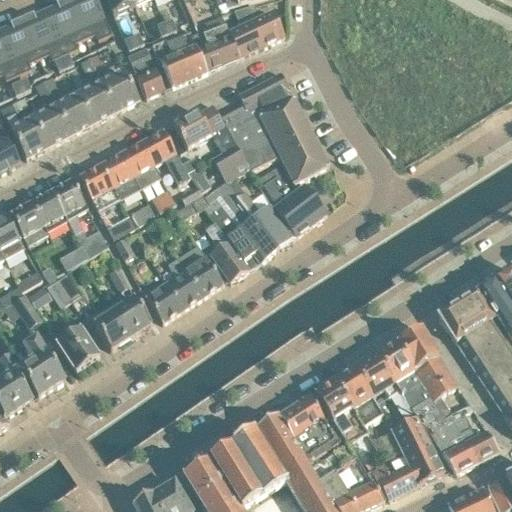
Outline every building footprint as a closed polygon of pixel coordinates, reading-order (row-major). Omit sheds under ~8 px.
[(94,0),(79,0),(68,5),(85,43),(96,39),(98,45),(112,39),(94,0)] [(104,0),(113,20),(134,11),(128,0),(104,0)] [(128,0),(134,11),(154,2),(153,0),(128,0)] [(238,8),(251,5),(268,0),(214,0),(216,6),(222,4),(220,0),(224,0),(227,12),(238,9),(238,8)] [(511,41),(428,0),(420,0),(336,53),(406,162),(511,96),(511,41)] [(68,5),(45,15),(65,59),(69,58),(78,54),(75,48),(85,43),(68,5)] [(249,23),(259,19),(254,9),(244,12),(249,23)] [(239,28),(249,23),(244,12),(233,15),(239,28)] [(45,15),(22,25),(39,64),(50,59),(52,65),(54,64),(62,61),(65,59),(45,15)] [(263,53),(285,43),(273,17),(251,27),(263,53)] [(208,77),(239,64),(229,38),(226,30),(222,20),(205,26),(209,36),(203,39),(209,51),(199,56),(208,77)] [(172,23),(164,27),(169,38),(177,34),(172,23)] [(22,25),(0,35),(0,37),(19,80),(31,74),(29,68),(39,64),(22,25)] [(164,27),(157,30),(162,41),(169,38),(164,27)] [(239,64),(263,53),(251,27),(229,37),(239,64)] [(0,37),(0,81),(3,80),(6,85),(19,80),(0,37)] [(196,52),(197,51),(203,49),(198,37),(192,40),(196,51),(196,52)] [(139,38),(132,41),(137,52),(144,49),(139,38)] [(189,54),(183,40),(179,42),(180,46),(177,48),(181,57),(183,57),(186,65),(183,66),(191,84),(208,77),(199,56),(197,51),(196,52),(196,51),(189,54)] [(132,41),(124,44),(129,55),(137,52),(132,41)] [(181,57),(177,48),(180,46),(179,42),(167,47),(171,58),(166,60),(161,49),(152,53),(155,58),(153,59),(157,67),(161,66),(172,92),(191,84),(183,66),(186,65),(183,57),(181,57)] [(146,104),(165,96),(146,54),(128,62),(146,104)] [(65,59),(62,61),(67,72),(74,69),(69,58),(65,59)] [(95,76),(104,72),(97,59),(89,64),(95,76)] [(62,61),(54,64),(59,75),(67,72),(62,61)] [(86,81),(95,76),(89,64),(80,68),(86,81)] [(117,118),(140,106),(124,76),(101,87),(117,118)] [(211,111),(244,167),(249,175),(250,174),(251,176),(280,162),(294,191),(329,173),(294,104),(289,95),(280,78),(237,100),(243,112),(220,123),(212,110),(211,111)] [(26,83),(19,86),(24,97),(31,94),(26,83)] [(52,83),(44,87),(50,100),(59,96),(52,83)] [(19,86),(11,89),(16,100),(24,97),(19,86)] [(44,87),(35,91),(38,98),(41,105),(50,100),(44,87)] [(94,130),(117,118),(101,87),(79,99),(94,130)] [(72,141),(94,130),(79,99),(56,111),(72,141)] [(5,124),(18,118),(13,109),(1,115),(5,124)] [(49,153),(72,141),(56,111),(33,122),(49,153)] [(244,167),(211,111),(199,118),(198,116),(174,130),(187,155),(212,141),(222,159),(212,164),(225,186),(226,188),(227,187),(241,179),(236,171),(244,167)] [(26,165),(31,162),(49,153),(33,122),(10,134),(26,165)] [(0,129),(0,179),(21,168),(0,129)] [(181,168),(176,159),(163,136),(142,148),(154,171),(164,165),(178,191),(190,183),(187,178),(187,177),(182,168),(181,168)] [(207,147),(194,152),(198,164),(211,159),(207,147)] [(140,194),(161,183),(154,171),(142,148),(121,159),(140,194)] [(121,205),(140,194),(121,159),(102,169),(121,205)] [(187,177),(199,171),(193,162),(182,168),(187,177)] [(244,167),(236,171),(241,179),(241,180),(244,178),(249,175),(244,167)] [(98,217),(120,205),(121,205),(102,169),(79,182),(98,217)] [(241,179),(227,187),(238,202),(237,202),(278,256),(295,243),(273,214),(273,213),(270,215),(268,212),(261,217),(247,196),(244,198),(235,185),(241,180),(241,179)] [(260,192),(273,213),(273,214),(295,243),(326,219),(304,190),(293,199),(279,180),(260,192)] [(67,226),(70,224),(88,215),(72,186),(51,197),(67,226)] [(226,188),(225,186),(204,202),(209,209),(204,212),(216,228),(216,227),(229,246),(249,275),(248,274),(257,267),(259,269),(260,268),(260,269),(278,256),(237,202),(238,202),(227,187),(226,188)] [(143,207),(159,198),(154,189),(138,197),(143,207)] [(185,210),(203,200),(197,191),(180,201),(185,210)] [(176,210),(169,198),(167,194),(151,203),(160,219),(176,210)] [(48,240),(49,239),(48,237),(67,226),(51,197),(31,208),(48,240)] [(182,224),(204,212),(209,209),(204,202),(203,200),(185,210),(176,215),(182,224)] [(27,251),(48,240),(31,208),(10,219),(27,251)] [(139,231),(155,222),(149,209),(132,218),(139,231)] [(0,257),(4,264),(24,253),(20,245),(7,221),(0,224),(0,257)] [(136,231),(130,221),(112,231),(107,222),(102,224),(113,245),(114,245),(114,244),(136,231)] [(164,243),(175,238),(166,221),(156,227),(164,243)] [(154,249),(164,243),(156,227),(145,233),(154,249)] [(230,288),(249,276),(248,275),(249,275),(229,246),(216,227),(216,228),(206,235),(218,254),(211,259),(230,288)] [(83,235),(75,240),(84,255),(89,264),(108,253),(99,235),(86,242),(83,235)] [(124,265),(134,260),(125,243),(115,248),(124,265)] [(202,303),(223,290),(198,251),(177,264),(185,276),(202,303)] [(181,317),(202,303),(185,276),(177,264),(168,270),(176,282),(164,289),(181,317)] [(119,298),(129,293),(118,272),(109,277),(119,298)] [(511,274),(494,286),(511,313),(511,274)] [(23,297),(43,285),(37,276),(16,288),(18,291),(19,291),(23,297)] [(71,307),(82,300),(68,278),(57,284),(71,307)] [(61,314),(71,307),(57,284),(46,291),(61,314)] [(511,313),(494,286),(478,297),(501,332),(511,347),(511,313)] [(163,329),(181,317),(164,289),(145,302),(163,329)] [(0,305),(4,312),(10,308),(24,301),(22,297),(23,297),(19,291),(18,291),(0,302),(0,305)] [(511,347),(501,332),(478,297),(438,322),(456,348),(503,419),(511,433),(511,347)] [(24,301),(10,308),(17,319),(19,321),(27,335),(41,326),(34,314),(25,300),(24,301)] [(130,344),(151,330),(134,303),(113,317),(130,344)] [(111,356),(130,344),(113,317),(94,329),(111,356)] [(67,341),(61,332),(51,339),(76,378),(100,363),(80,333),(67,341)] [(453,420),(440,402),(457,391),(420,333),(394,349),(414,378),(432,407),(444,427),(462,416),(461,415),(453,420)] [(38,403),(65,385),(36,341),(23,349),(32,364),(19,372),(28,386),(38,403)] [(444,427),(432,407),(414,378),(394,349),(375,361),(398,396),(404,405),(413,418),(413,417),(428,437),(444,427)] [(0,414),(6,423),(31,407),(33,406),(22,389),(28,386),(19,372),(9,358),(0,364),(0,414)] [(387,404),(398,396),(375,361),(356,373),(373,405),(384,398),(387,404)] [(364,434),(383,423),(373,405),(356,373),(333,388),(364,434)] [(333,388),(314,399),(315,400),(325,416),(346,450),(348,453),(367,441),(364,434),(333,388)] [(305,469),(306,468),(337,449),(309,403),(277,423),(305,469)] [(404,423),(413,418),(404,405),(396,410),(404,423)] [(0,436),(10,430),(5,424),(6,423),(0,414),(0,436)] [(456,479),(477,469),(459,437),(470,431),(462,416),(444,427),(428,437),(430,438),(456,479)] [(305,469),(277,423),(254,437),(292,511),(332,511),(318,489),(308,473),(309,473),(306,468),(305,469)] [(444,478),(419,431),(412,427),(391,438),(402,456),(409,471),(420,490),(444,478)] [(476,442),(470,432),(470,431),(459,437),(477,469),(499,457),(486,436),(476,442)] [(250,511),(292,511),(254,437),(222,457),(250,511)] [(391,462),(402,456),(391,438),(381,444),(391,462)] [(309,473),(308,473),(318,489),(357,465),(348,453),(346,450),(309,473)] [(250,511),(222,457),(182,482),(200,511),(250,511)] [(376,473),(371,476),(373,481),(377,489),(379,488),(388,506),(420,490),(409,471),(404,461),(391,467),(396,478),(389,482),(385,474),(382,466),(374,469),(376,473)] [(332,511),(376,511),(385,508),(357,465),(318,489),(332,511)] [(496,511),(511,511),(511,499),(505,483),(487,492),(496,511)] [(184,502),(175,486),(152,500),(158,511),(192,511),(187,501),(184,502)] [(491,511),(483,494),(448,511),(491,511)] [(158,511),(152,500),(133,511),(158,511)]
